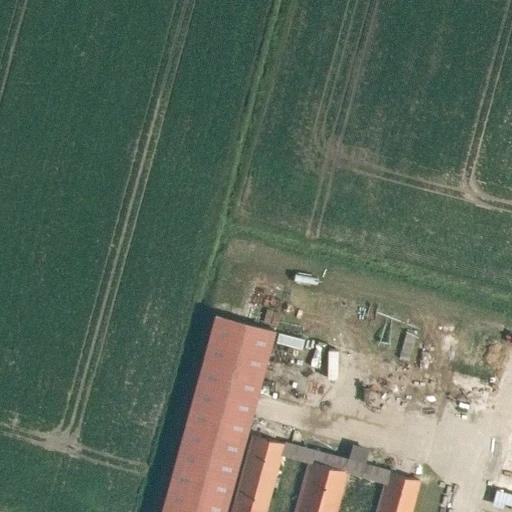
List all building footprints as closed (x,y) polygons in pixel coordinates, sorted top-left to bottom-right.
[(232,511),(281,324),(223,309),(170,511),(232,511)] [(288,440),(255,432),(234,511),(269,511),(285,451),(288,440)] [(314,458),(353,468),(389,477),(391,468),(392,465),(370,460),(374,444),(357,440),(353,455),(288,439),(288,440),(285,451),(314,458)] [(342,511),(353,468),(314,458),(299,511),(342,511)] [(413,511),(422,476),(391,468),(389,477),(379,511),(413,511)] [(511,490),(496,487),(492,504),(511,508),(511,490)]
